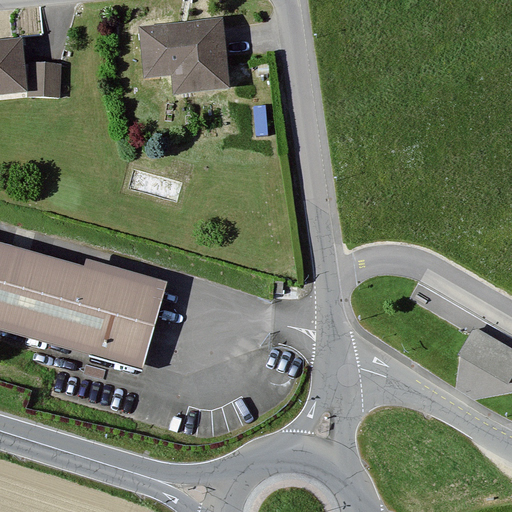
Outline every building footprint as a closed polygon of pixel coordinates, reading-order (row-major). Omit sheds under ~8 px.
[(217,21),(137,29),(143,80),(170,78),(172,97),(225,91),(217,21)] [(18,40),(0,41),(0,98),(24,95),(18,40)] [(62,67),(31,66),(30,101),(61,102),(62,67)] [(81,272),(0,250),(0,331),(138,369),(161,285),(84,264),(81,272)] [(511,352),(474,330),(460,355),(508,383),(511,376),(511,352)]
